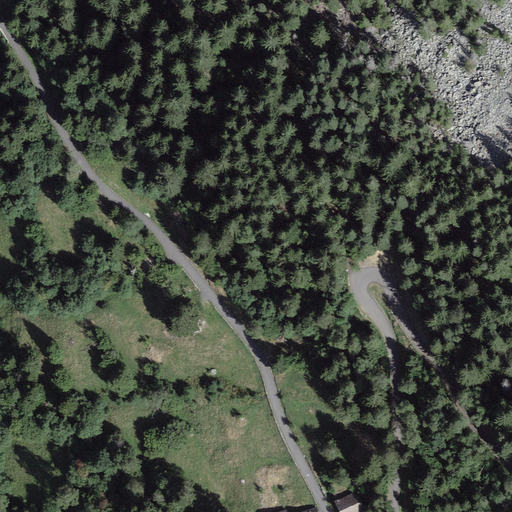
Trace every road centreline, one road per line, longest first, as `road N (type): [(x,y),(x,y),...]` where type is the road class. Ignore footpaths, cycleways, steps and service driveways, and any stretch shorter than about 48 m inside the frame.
road 1 (track): [(0,13),(76,157),(117,205),(169,244),(251,340),(330,511)]
road 2 (track): [(405,511),(395,447),(396,342),(366,307),(363,284),(372,278),(392,287),(431,358),(511,459)]
